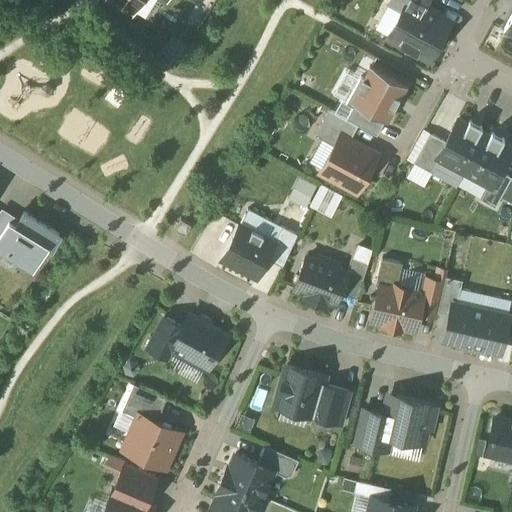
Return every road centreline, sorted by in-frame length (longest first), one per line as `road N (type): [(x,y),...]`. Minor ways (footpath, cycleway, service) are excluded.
road 1 (residential): [(0,159),(264,316)]
road 2 (residential): [(264,316),(319,343),(472,384)]
road 3 (residential): [(264,316),(179,511)]
road 4 (residential): [(472,384),(443,511)]
